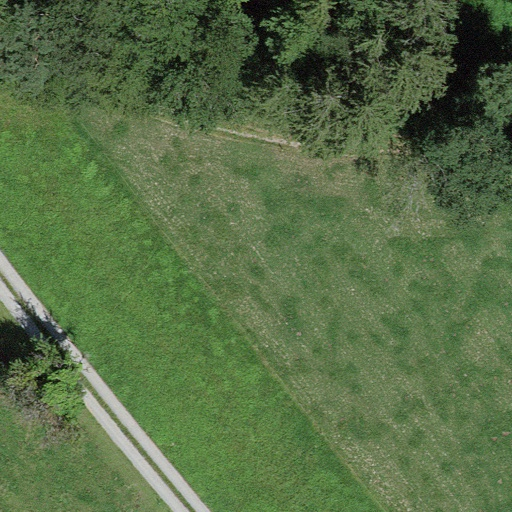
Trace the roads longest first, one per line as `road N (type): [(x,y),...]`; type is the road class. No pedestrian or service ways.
road 1 (track): [(0,51),(266,129),(511,140)]
road 2 (track): [(201,511),(0,244)]
